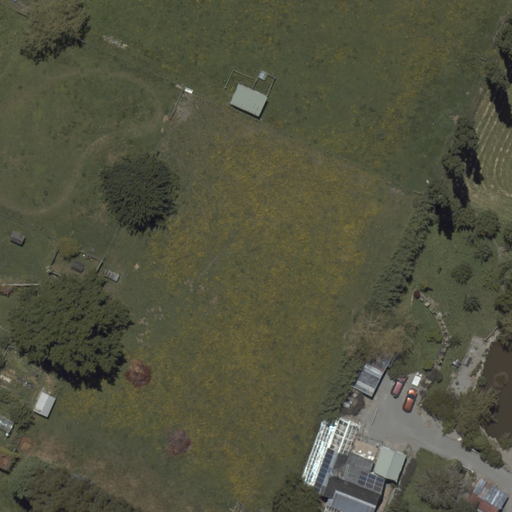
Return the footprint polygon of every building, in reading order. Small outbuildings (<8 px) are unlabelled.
[(232,77),(221,103),(259,120),(271,94),(232,77)] [(51,417),(64,394),(43,382),(30,406),(51,417)] [(0,409),(0,432),(10,438),(19,419),(0,409)] [(376,511),(380,501),(390,474),(399,450),(385,445),(387,440),(364,431),(356,452),(349,450),(336,485),(329,504),(340,508),(338,511),(376,511)] [(345,443),(329,436),(307,485),(323,492),(345,443)] [(499,511),(505,499),(465,481),(454,505),(470,511),(499,511)]
